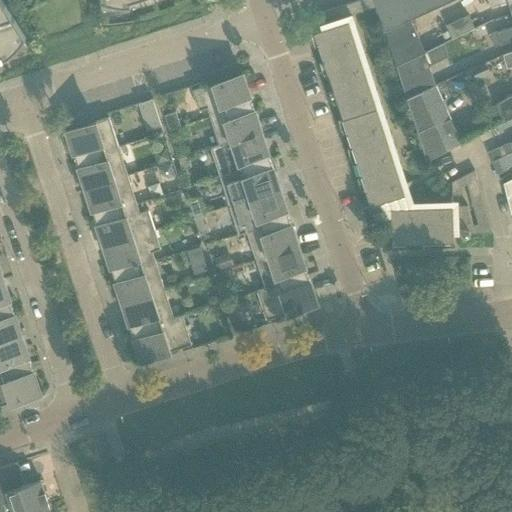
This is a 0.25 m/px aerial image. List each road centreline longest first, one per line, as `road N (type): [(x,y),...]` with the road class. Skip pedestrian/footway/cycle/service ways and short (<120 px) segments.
road 1 (residential): [(362,330),(263,21)]
road 2 (residential): [(121,399),(23,101)]
road 3 (residential): [(23,101),(263,21)]
road 4 (residential): [(121,399),(362,330)]
road 5 (residential): [(0,181),(76,414)]
road 6 (residential): [(362,330),(511,314)]
